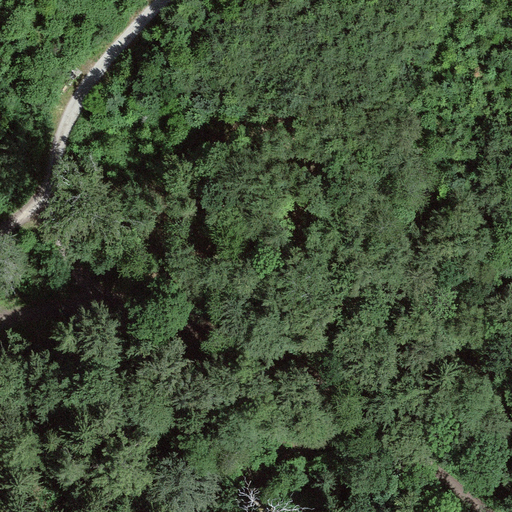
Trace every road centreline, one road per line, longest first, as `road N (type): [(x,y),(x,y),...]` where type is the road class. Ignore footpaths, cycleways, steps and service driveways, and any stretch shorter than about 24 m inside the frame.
road 1 (track): [(487,511),(309,379),(106,301),(69,258),(47,196)]
road 2 (track): [(0,230),(47,196),(78,82),(166,0)]
